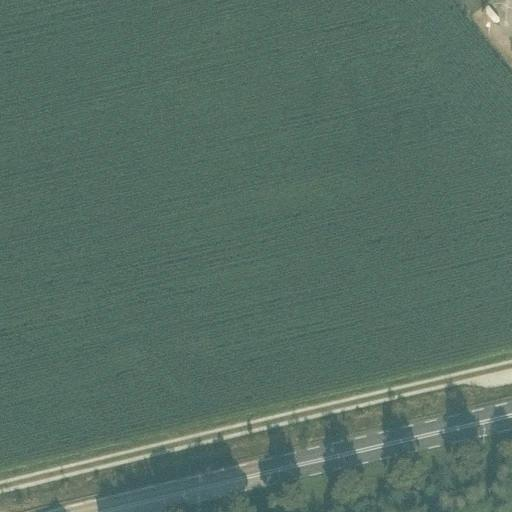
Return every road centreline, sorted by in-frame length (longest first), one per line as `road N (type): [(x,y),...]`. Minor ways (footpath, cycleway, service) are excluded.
road 1 (unclassified): [(511,368),(0,490)]
road 2 (primary): [(107,511),(511,416)]
